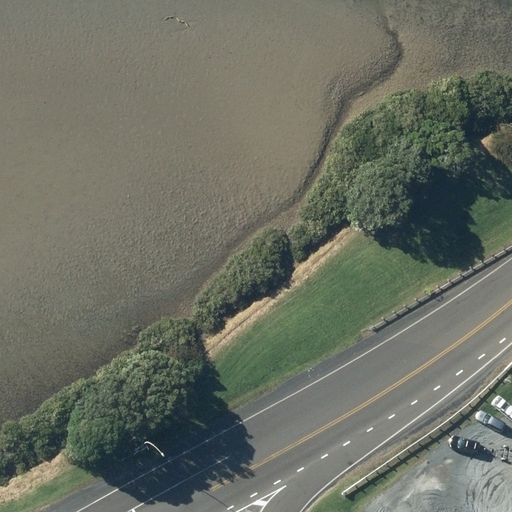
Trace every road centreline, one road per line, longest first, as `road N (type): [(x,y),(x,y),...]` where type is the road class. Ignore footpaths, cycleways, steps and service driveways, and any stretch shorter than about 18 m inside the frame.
road 1 (primary): [(511,302),(321,431)]
road 2 (primary): [(321,431),(179,504)]
